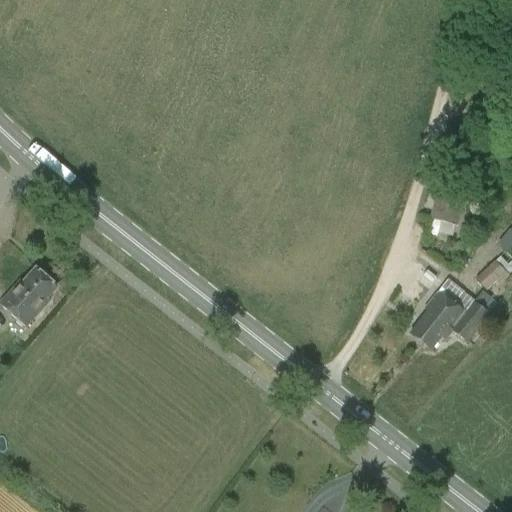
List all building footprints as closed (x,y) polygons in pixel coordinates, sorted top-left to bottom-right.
[(431,220),(456,226),(466,184),(442,178),(431,220)] [(427,231),(449,237),(452,226),(430,221),(427,231)] [(511,232),(508,228),(494,242),(504,253),(511,246),(511,232)] [(476,281),(487,293),(500,281),(502,283),(511,273),(511,263),(504,255),(476,281)] [(419,265),(397,291),(413,304),(435,279),(419,265)] [(56,289),(34,271),(22,286),(19,283),(0,305),(0,307),(26,329),(49,302),(47,300),(56,289)] [(428,314),(410,336),(431,352),(442,339),(446,343),(453,333),(468,345),(490,316),(483,311),(492,300),(482,293),(474,303),(448,282),(438,294),(439,294),(425,312),(428,314)]
